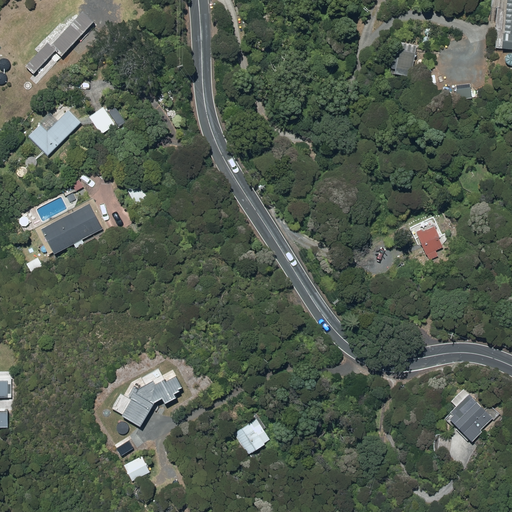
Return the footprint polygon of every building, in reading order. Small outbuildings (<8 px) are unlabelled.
[(54,50),(61,56),(94,22),(83,12),(51,46),(47,42),(25,66),(32,73),(54,50)] [(412,70),(416,54),(401,50),(398,67),(412,70)] [(116,124),(118,127),(126,122),(114,105),(107,110),(116,124)] [(101,133),(116,124),(107,110),(104,106),(97,111),(89,116),(101,133)] [(49,156),(82,122),(70,110),(49,130),(42,124),(30,136),(49,156)] [(23,162),(32,172),(41,163),(32,153),(23,162)] [(32,172),(23,162),(13,171),(23,181),(32,172)] [(78,193),(86,189),(81,180),(73,184),(78,193)] [(126,186),(136,204),(146,199),(136,181),(126,186)] [(54,254),(103,229),(90,204),(41,229),(54,254)] [(433,253),(448,246),(439,228),(424,235),(433,253)] [(31,275),(38,271),(34,264),(27,269),(31,275)] [(124,416),(142,426),(157,402),(165,397),(168,403),(180,397),(177,391),(184,387),(177,376),(168,381),(172,388),(162,393),(150,384),(140,391),(139,390),(134,397),(135,398),(124,416)] [(0,426),(10,427),(10,411),(0,410),(0,396),(9,396),(9,381),(0,380),(0,426)] [(454,419),(475,441),(485,431),(482,429),(495,417),(473,394),(455,412),(458,415),(454,419)] [(159,409),(147,422),(158,431),(169,418),(159,409)] [(236,433),(249,453),(272,439),(259,418),(236,433)] [(133,480),(151,472),(144,456),(125,465),(133,480)]
